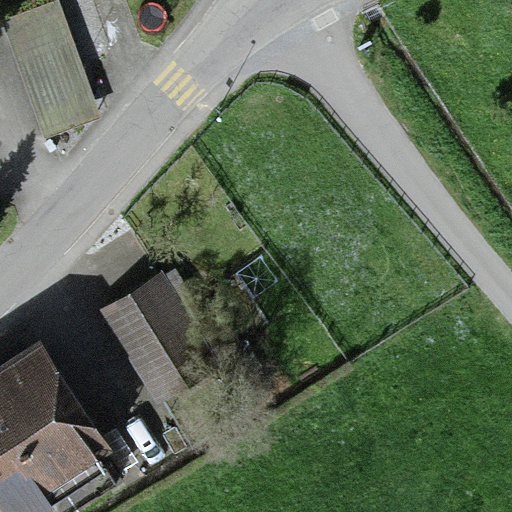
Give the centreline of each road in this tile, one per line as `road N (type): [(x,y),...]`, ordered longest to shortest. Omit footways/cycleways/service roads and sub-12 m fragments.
road 1 (residential): [(271,3),(511,317)]
road 2 (unclassified): [(271,3),(0,273)]
